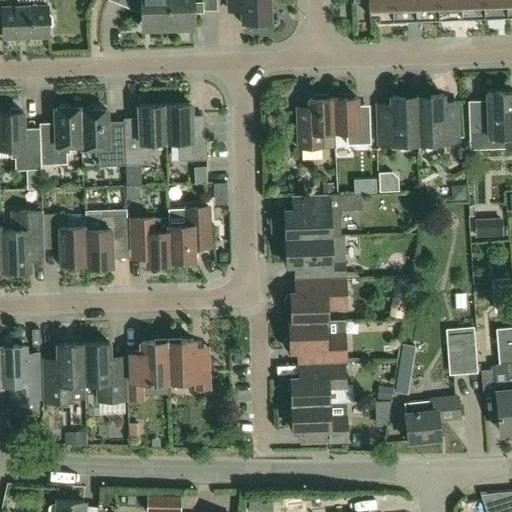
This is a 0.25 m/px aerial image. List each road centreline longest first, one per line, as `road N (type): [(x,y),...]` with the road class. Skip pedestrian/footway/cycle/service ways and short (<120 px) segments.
road 1 (residential): [(0,460),(428,473)]
road 2 (residential): [(253,298),(0,307)]
road 3 (residential): [(240,64),(0,72)]
road 4 (residential): [(253,298),(240,64)]
road 5 (residential): [(511,53),(319,60)]
road 6 (residential): [(263,443),(253,298)]
